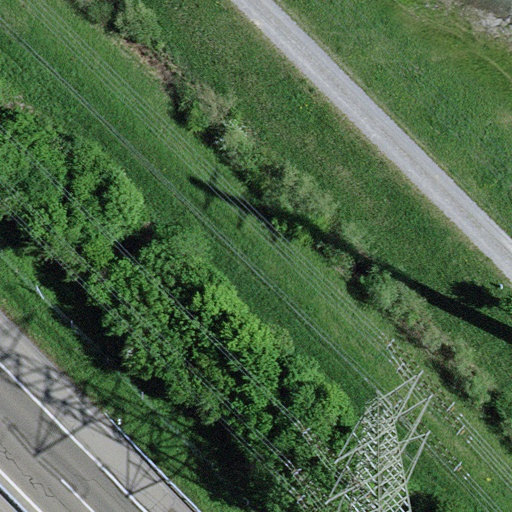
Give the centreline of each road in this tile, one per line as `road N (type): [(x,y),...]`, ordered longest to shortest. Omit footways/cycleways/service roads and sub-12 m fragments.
road 1 (track): [(253,0),(511,261)]
road 2 (motorway): [(93,511),(0,417)]
